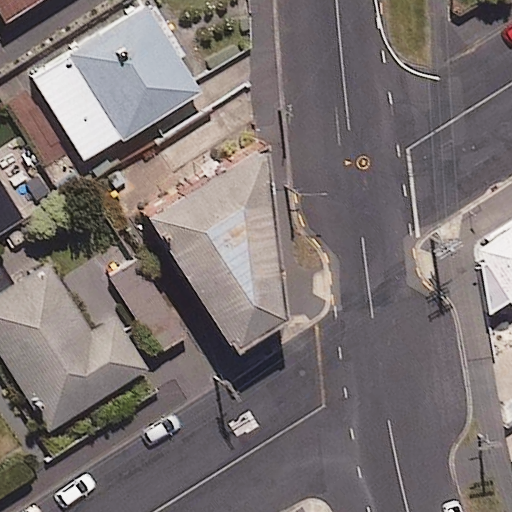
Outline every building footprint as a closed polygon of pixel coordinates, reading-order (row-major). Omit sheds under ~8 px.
[(45,0),(0,0),(0,27),(1,29),(45,0)] [(205,93),(151,3),(31,74),(85,164),(205,93)] [(234,349),(287,315),(268,137),(148,214),(234,349)] [(510,306),(511,305),(511,234),(479,255),(510,306)] [(139,265),(115,282),(162,352),(187,336),(139,265)] [(113,335),(108,327),(92,336),(49,268),(0,299),(0,354),(49,433),(148,371),(122,329),(113,335)]
